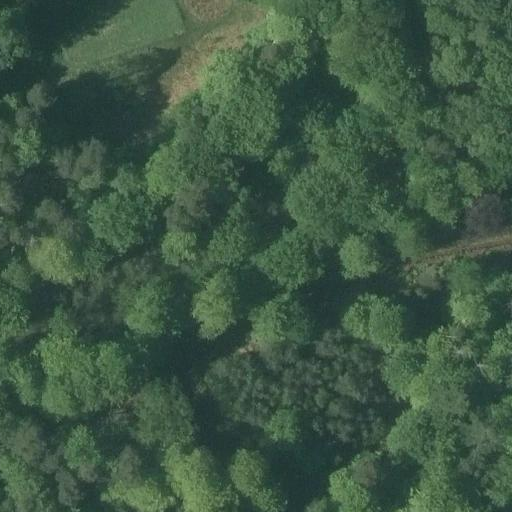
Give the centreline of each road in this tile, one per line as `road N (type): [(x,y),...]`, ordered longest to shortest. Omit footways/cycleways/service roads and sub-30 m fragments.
road 1 (track): [(511,224),(353,259),(273,287),(63,402),(0,422)]
road 2 (track): [(118,370),(232,511)]
road 3 (track): [(0,504),(144,401)]
road 4 (track): [(168,33),(291,0)]
